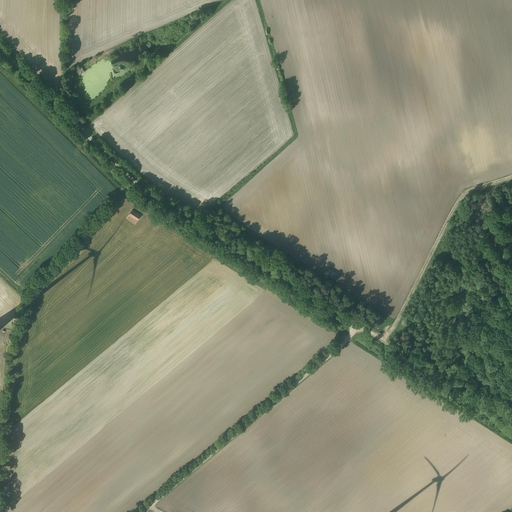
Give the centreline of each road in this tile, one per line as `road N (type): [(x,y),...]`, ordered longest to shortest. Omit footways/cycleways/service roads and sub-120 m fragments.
road 1 (unclassified): [(352,335),(347,317),(150,194),(0,53)]
road 2 (unclassified): [(352,335),(142,511)]
